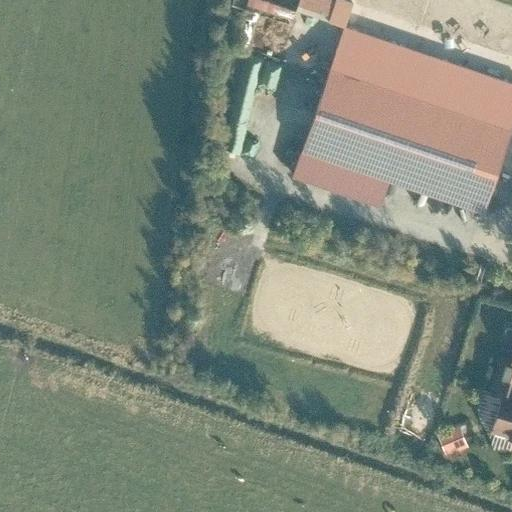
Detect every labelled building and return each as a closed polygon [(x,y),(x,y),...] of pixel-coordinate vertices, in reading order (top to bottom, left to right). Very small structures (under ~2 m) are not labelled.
[(277,0),(251,0),(251,3),(294,15),(297,5),(277,0)] [(301,0),(300,5),(348,23),(356,0),(301,0)] [(487,204),(511,127),(511,76),(348,22),(307,144),(395,173),(487,204)] [(277,158),(293,163),(303,128),(288,123),(277,158)] [(395,173),(307,144),(298,173),(385,202),(395,173)] [(511,445),(511,337),(477,432),(511,445)] [(448,451),(471,444),(464,422),(441,429),(448,451)]
